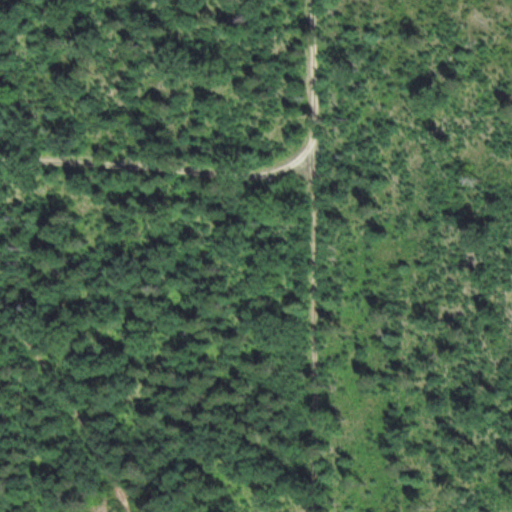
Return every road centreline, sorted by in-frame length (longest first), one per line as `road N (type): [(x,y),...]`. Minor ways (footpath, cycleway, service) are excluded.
road 1 (track): [(314,0),(317,125),(310,153),(287,168),(262,178),(0,158),(18,330),(71,391),(138,511)]
road 2 (track): [(310,153),(315,511)]
